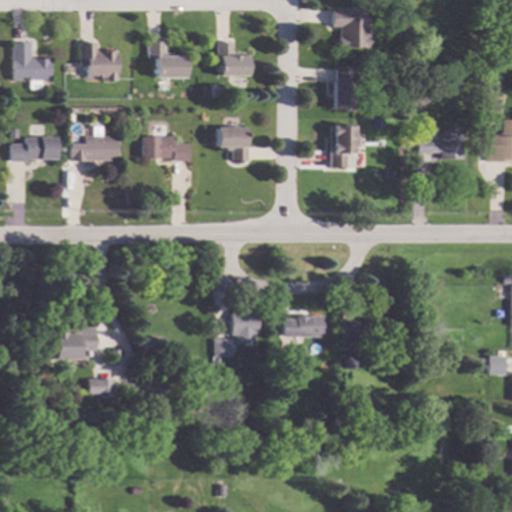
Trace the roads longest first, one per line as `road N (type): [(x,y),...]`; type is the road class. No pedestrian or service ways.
road 1 (tertiary): [(511,235),(0,236)]
road 2 (residential): [(287,0),(288,234)]
road 3 (residential): [(358,235),(356,272),(231,272),(231,233)]
